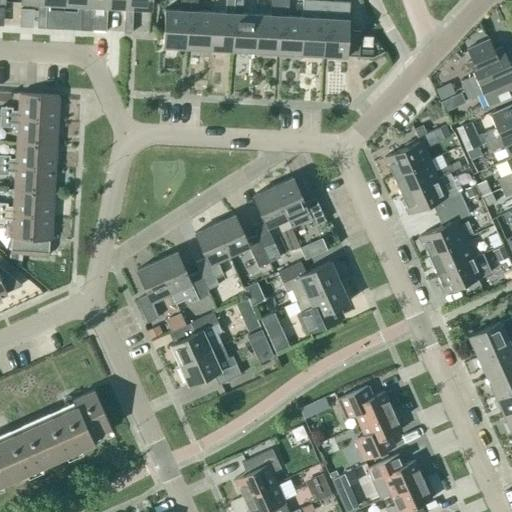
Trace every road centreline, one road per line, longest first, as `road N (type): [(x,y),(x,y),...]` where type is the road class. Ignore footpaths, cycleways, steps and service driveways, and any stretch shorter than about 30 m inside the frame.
road 1 (residential): [(338,148),(501,511)]
road 2 (residential): [(184,511),(91,300)]
road 3 (residential): [(99,260),(112,260),(272,155),(275,140)]
road 4 (residential): [(128,142),(97,76),(75,57),(0,50)]
road 5 (residential): [(128,142),(160,135),(275,140)]
road 6 (residential): [(338,148),(430,55)]
road 7 (residential): [(99,260),(128,142)]
